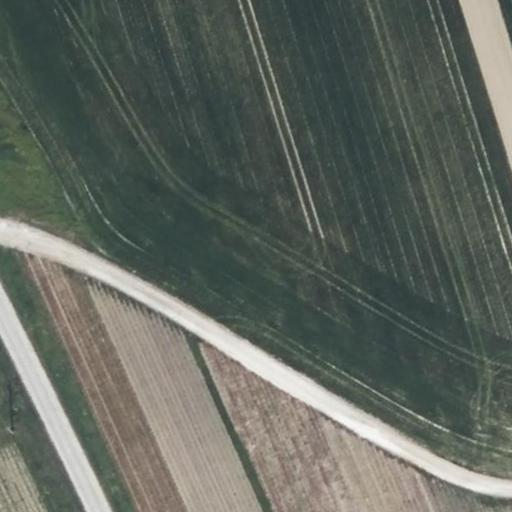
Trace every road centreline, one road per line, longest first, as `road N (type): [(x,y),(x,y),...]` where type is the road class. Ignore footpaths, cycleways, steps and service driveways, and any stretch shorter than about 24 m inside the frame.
road 1 (unclassified): [(511,491),(386,440),(79,254),(0,226)]
road 2 (unclassified): [(94,511),(0,315)]
